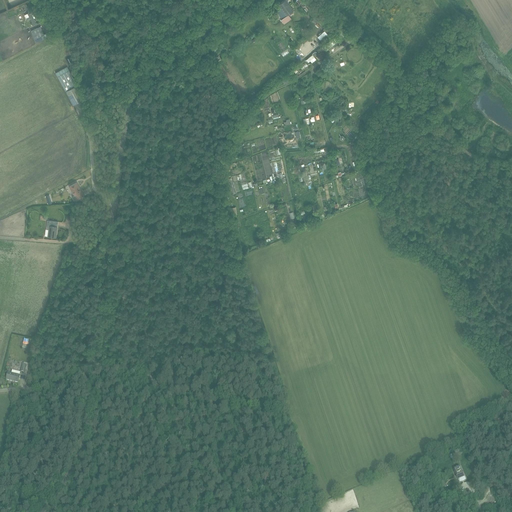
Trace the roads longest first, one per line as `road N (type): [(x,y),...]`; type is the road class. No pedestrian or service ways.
road 1 (tertiary): [(40,511),(79,440),(128,95),(253,0)]
road 2 (track): [(320,0),(430,115)]
